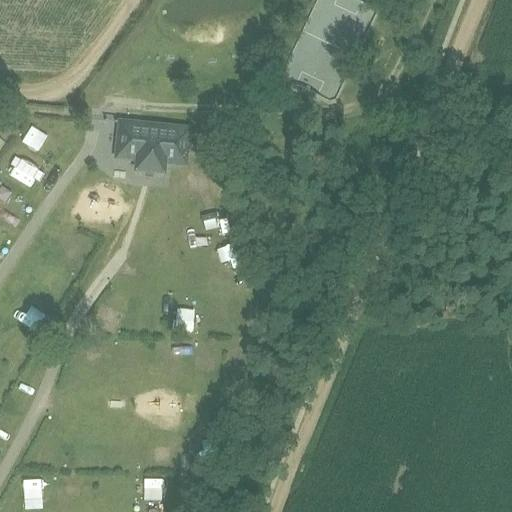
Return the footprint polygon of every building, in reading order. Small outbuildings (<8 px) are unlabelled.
[(186,167),(189,129),(119,122),(115,160),(136,162),(135,172),(164,174),(165,164),(186,167)] [(17,149),(1,167),(25,188),(41,169),(17,149)] [(0,184),(0,214),(14,194),(0,184)] [(225,201),(206,206),(211,223),(230,218),(225,201)] [(214,248),(217,266),(245,263),(243,245),(214,248)] [(36,295),(23,315),(44,328),(56,308),(36,295)] [(110,307),(102,326),(121,334),(129,315),(110,307)] [(177,311),(177,335),(192,335),(193,311),(177,311)] [(151,339),(155,319),(133,315),(129,335),(151,339)] [(16,332),(3,356),(24,368),(38,344),(16,332)] [(232,367),(252,367),(252,342),(232,342),(232,367)] [(161,344),(161,368),(182,368),(182,344),(161,344)] [(84,346),(84,365),(109,365),(109,346),(84,346)] [(0,368),(0,394),(7,398),(18,378),(0,368)] [(62,466),(68,445),(51,440),(45,461),(62,466)] [(104,469),(103,449),(80,450),(81,470),(104,469)] [(141,468),(140,449),(119,450),(120,469),(141,468)] [(149,472),(171,471),(170,451),(148,452),(149,472)] [(27,476),(26,487),(49,489),(50,478),(27,476)] [(58,479),(58,508),(75,508),(76,479),(58,479)]
